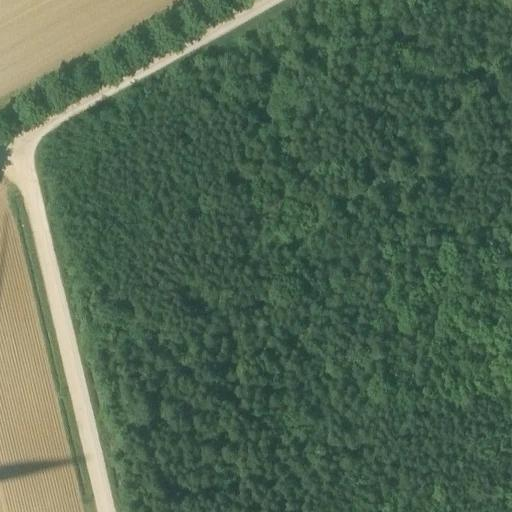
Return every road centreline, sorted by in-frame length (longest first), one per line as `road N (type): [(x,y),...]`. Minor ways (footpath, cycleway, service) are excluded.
road 1 (track): [(17,143),(104,511)]
road 2 (track): [(29,138),(266,0)]
